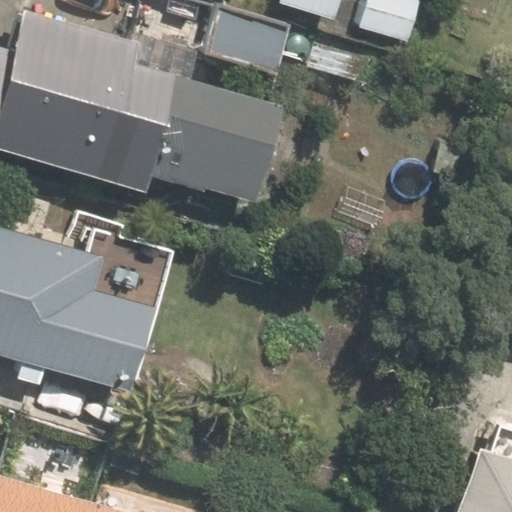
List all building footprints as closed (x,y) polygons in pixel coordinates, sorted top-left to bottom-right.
[(0,139),(117,174),(122,156),(228,186),(254,92),(105,51),(112,29),(9,0),(5,0),(0,17),(0,139)] [(224,0),(200,0),(190,39),(260,60),(272,14),(224,0)] [(351,0),(346,18),(387,31),(396,0),(351,0)] [(0,345),(102,374),(122,294),(62,278),(71,243),(0,223),(0,345)] [(511,511),(511,451),(451,435),(429,511),(511,511)] [(142,511),(0,470),(0,511),(142,511)]
